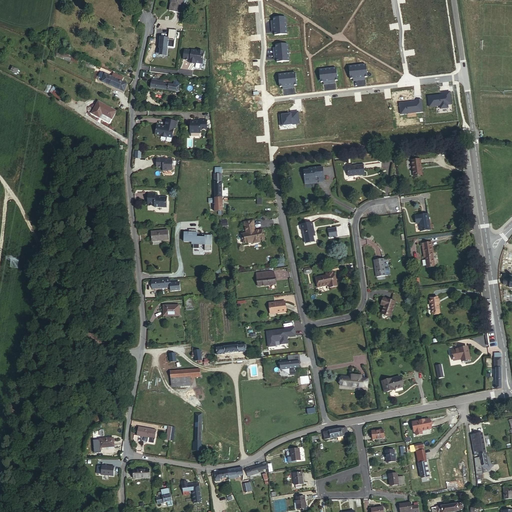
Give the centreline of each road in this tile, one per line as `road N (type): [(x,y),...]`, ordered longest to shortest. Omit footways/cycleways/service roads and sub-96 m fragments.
road 1 (residential): [(125,454),(143,303),(129,201),(132,124),(149,0)]
road 2 (track): [(0,178),(94,339),(140,352)]
road 3 (residential): [(305,326),(265,101)]
road 4 (residential): [(125,454),(232,465),(327,426)]
road 5 (track): [(270,158),(471,134)]
road 6 (residential): [(305,326),(361,309),(366,291),(356,223),(375,203),(393,205)]
road 7 (tertiary): [(490,265),(463,77)]
road 8 (residential): [(357,420),(510,391)]
road 9 (residential): [(407,84),(265,101)]
road 10 (tertiary): [(510,391),(490,265)]
